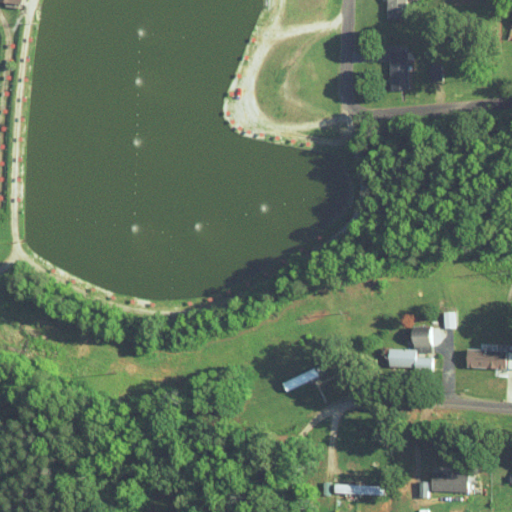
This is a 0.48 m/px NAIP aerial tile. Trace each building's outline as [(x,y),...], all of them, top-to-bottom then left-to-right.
[(404,19),(404,0),(385,0),(385,19),(404,19)] [(407,89),(406,51),(387,52),(388,89),(407,89)] [(415,348),(387,347),(387,365),(414,366),(415,348)] [(465,365),(511,367),(511,350),(504,350),(505,349),(466,347),(465,365)] [(466,472),(430,472),(429,490),(466,490),(466,472)] [(418,495),(425,496),(426,480),(418,479),(418,495)]
